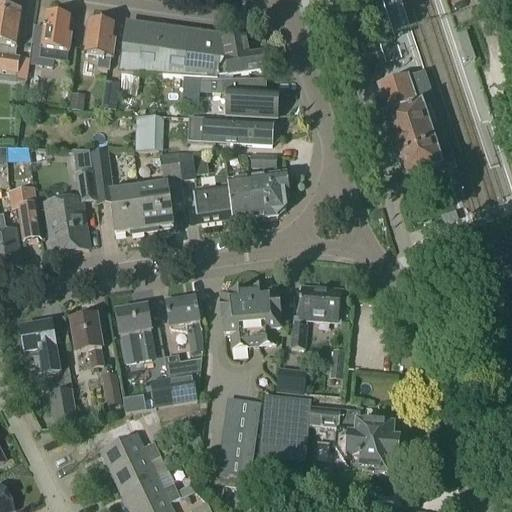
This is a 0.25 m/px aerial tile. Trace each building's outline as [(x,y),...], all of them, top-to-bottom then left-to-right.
[(0,76),(16,79),(16,85),(24,86),(27,64),(14,62),(15,53),(16,53),(20,18),(3,16),(2,12),(0,11),(0,76)] [(31,48),(28,70),(51,73),(52,66),(65,67),(69,41),(67,40),(70,25),(63,24),(61,20),(53,19),(50,22),(44,21),(42,33),(32,31),(30,47),(31,48)] [(88,28),(83,60),(97,62),(95,73),(108,75),(109,63),(111,63),(114,47),(112,47),(114,32),(88,28)] [(126,29),(119,79),(121,79),(139,80),(216,85),(216,82),(226,80),(227,81),(262,76),(260,57),(247,59),(245,43),(234,44),(233,40),(222,42),(126,29)] [(469,73),(477,93),(487,89),(479,69),(469,73)] [(120,90),(119,93),(130,94),(129,98),(137,99),(139,80),(121,79),(120,90)] [(408,79),(376,89),(385,118),(381,119),(388,140),(385,140),(394,166),(396,166),(403,186),(443,173),(443,172),(429,131),(423,112),(421,106),(417,107),(408,79)] [(215,86),(175,84),(174,103),(214,106),(215,86)] [(104,88),(101,114),(116,116),(119,93),(120,90),(104,88)] [(225,112),(225,121),(231,121),(231,118),(243,119),(274,121),(274,120),(277,118),(277,112),(275,110),(275,101),(244,99),(244,103),(232,102),(231,112),(225,112)] [(83,104),(70,102),(69,113),(81,115),(83,104)] [(430,110),(423,112),(429,131),(436,129),(430,110)] [(138,121),(136,156),(163,157),(164,128),(180,128),(180,123),(138,121)] [(191,124),(190,142),(201,143),(201,145),(229,145),(229,149),(270,150),(270,147),(273,147),(276,144),(276,135),(273,131),(271,131),(271,128),(202,127),(202,124),(191,124)] [(105,157),(90,159),(94,191),(110,189),(105,157)] [(181,185),(178,159),(161,161),(165,186),(165,187),(181,185)] [(190,159),(178,159),(181,185),(194,184),(190,159)] [(274,162),(250,162),(250,173),(274,173),(274,162)] [(285,179),(248,184),(250,200),(263,199),(264,203),(283,201),(288,200),(285,179)] [(77,207),(44,213),(52,260),(88,254),(80,207),(93,205),(89,181),(74,183),(77,207)] [(248,184),(227,187),(228,192),(232,224),(233,229),(267,224),(264,207),(252,209),(250,200),(248,184)] [(10,203),(8,203),(11,220),(17,219),(23,251),(41,248),(32,199),(30,199),(28,185),(8,188),(10,203)] [(165,186),(137,189),(143,237),(156,235),(156,233),(171,230),(165,187),(165,186)] [(137,189),(109,193),(115,238),(130,236),(130,239),(143,237),(137,189)] [(228,192),(193,197),(197,229),(232,224),(228,192)] [(263,199),(250,200),(252,209),(264,207),(267,224),(276,223),(278,222),(278,221),(285,215),(283,201),(264,203),(263,199)] [(14,234),(0,236),(0,272),(21,270),(14,234)] [(292,322),(289,353),(311,355),(314,325),(337,327),(340,297),(300,294),(297,322),(292,322)] [(229,300),(219,301),(221,327),(223,341),(229,340),(230,354),(274,349),(273,336),(280,335),(278,322),(279,322),(276,296),(266,297),(229,300)] [(165,308),(164,308),(168,333),(170,333),(185,330),(188,348),(200,346),(197,328),(199,328),(194,303),(193,303),(193,304),(181,306),(180,301),(164,304),(165,308)] [(154,360),(152,352),(149,336),(150,336),(145,312),(115,317),(125,369),(141,366),(142,379),(147,378),(149,386),(168,383),(164,363),(153,365),(152,361),(154,360)] [(95,320),(69,325),(75,358),(87,355),(89,372),(102,370),(99,353),(100,353),(95,320)] [(58,377),(50,328),(19,333),(25,364),(39,361),(42,380),(58,377)] [(334,353),(331,382),(342,383),(345,354),(334,353)] [(181,369),(179,361),(164,363),(168,383),(172,408),(198,404),(202,366),(181,369)] [(277,375),(275,398),(303,400),(305,377),(277,375)] [(115,378),(101,381),(106,409),(119,407),(115,378)] [(168,383),(149,386),(154,412),(172,409),(172,408),(168,383)] [(72,391),(48,395),(55,430),(78,426),(72,391)] [(263,401),(257,465),(305,469),(308,430),(337,432),(335,453),(341,464),(352,465),(351,478),(388,482),(389,469),(396,469),(398,445),(392,444),(393,431),(357,428),(358,418),(310,414),(311,405),(263,401)] [(204,475),(202,488),(221,504),(224,491),(238,493),(240,480),(250,481),(260,407),(227,402),(216,476),(204,475)] [(142,419),(147,429),(158,423),(154,414),(142,419)] [(142,430),(136,419),(127,423),(133,435),(142,430)] [(188,441),(193,451),(200,447),(195,437),(188,441)] [(135,438),(98,456),(108,477),(155,454),(152,447),(141,453),(135,438)] [(155,454),(108,477),(118,498),(154,480),(148,466),(159,462),(155,454)] [(326,477),(310,494),(351,502),(356,481),(326,477)] [(154,480),(118,498),(125,511),(141,511),(175,496),(172,489),(161,494),(154,480)] [(8,511),(0,495),(0,511),(8,511)] [(175,496),(141,511),(169,511),(167,508),(178,502),(175,496)]
